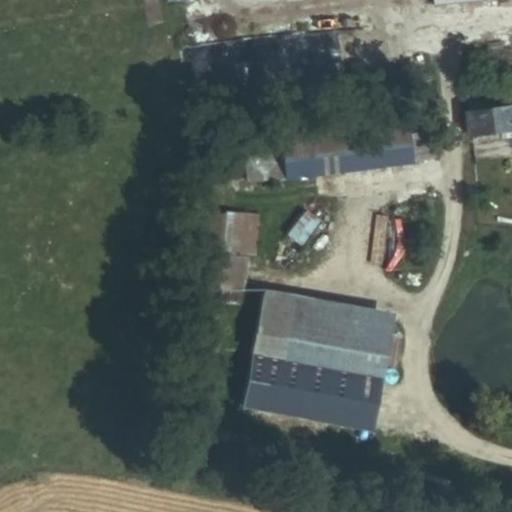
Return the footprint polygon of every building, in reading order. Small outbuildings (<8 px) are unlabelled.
[(511,104),(468,112),(471,135),(511,129),(511,104)] [(321,177),(411,162),(407,133),(340,143),(342,159),(319,164),(321,177)] [(319,164),(342,159),(340,143),(340,137),(301,139),(302,169),(319,164)] [(238,171),(302,169),(301,139),(237,142),(238,171)] [(407,194),(375,199),(379,225),(411,221),(407,194)] [(191,254),(214,257),(218,216),(196,213),(191,254)] [(220,258),(232,259),(236,218),(218,216),(214,257),(220,258)] [(180,288),(217,292),(220,258),(214,257),(191,254),(184,253),(180,288)] [(254,350),(384,375),(394,310),(263,287),(251,350),(254,350)] [(384,375),(254,350),(247,384),(379,408),(384,375)] [(171,389),(193,392),(197,356),(174,354),(171,389)] [(177,457),(219,465),(223,444),(181,436),(177,457)]
